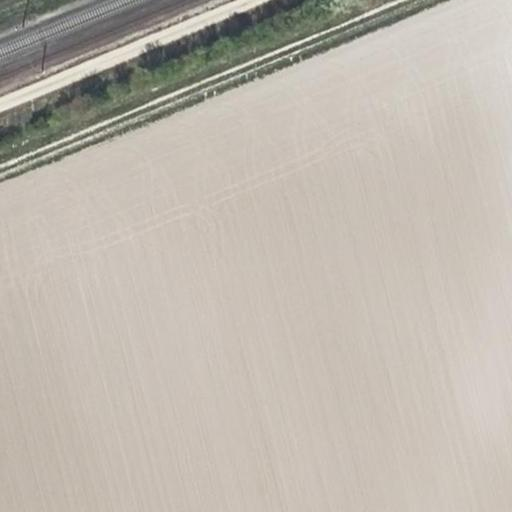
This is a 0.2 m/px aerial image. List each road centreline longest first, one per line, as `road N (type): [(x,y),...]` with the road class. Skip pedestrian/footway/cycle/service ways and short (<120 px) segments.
road 1 (track): [(407,0),(0,166)]
road 2 (track): [(243,0),(0,100)]
